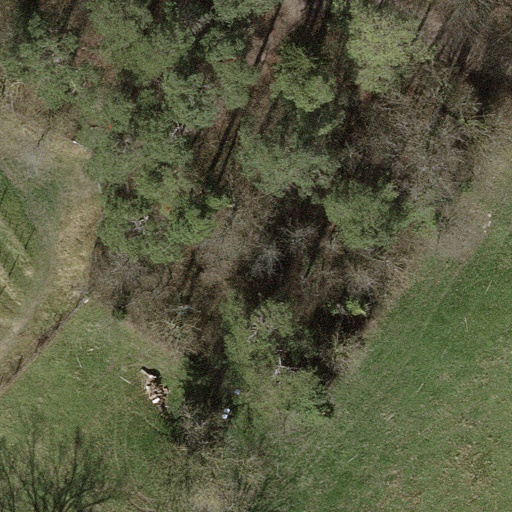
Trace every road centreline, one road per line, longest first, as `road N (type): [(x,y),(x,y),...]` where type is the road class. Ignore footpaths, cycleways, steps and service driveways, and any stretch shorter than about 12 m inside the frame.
road 1 (track): [(112,203),(319,0)]
road 2 (track): [(381,0),(511,57)]
